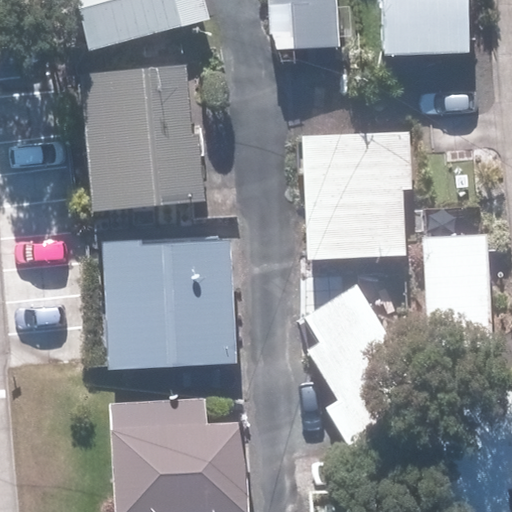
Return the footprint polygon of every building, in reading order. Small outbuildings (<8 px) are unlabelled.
[(86,0),(103,57),(216,25),(209,0),(86,0)] [(343,0),(278,0),(279,37),(286,38),(287,54),(344,53),(343,0)] [(476,0),(394,0),(397,60),(479,56),(476,0)] [(194,71),(93,80),(105,218),(216,208),(211,138),(200,140),(194,71)] [(418,195),(417,138),(299,142),(301,178),(312,178),(315,265),(412,262),(409,196),(418,195)] [(495,238),(428,241),(433,355),(500,352),(495,238)] [(222,241),(95,244),(100,333),(100,369),(224,366),(222,241)] [(401,346),(365,292),(312,326),(326,347),(313,356),(346,406),(333,414),(361,458),(432,411),(392,352),(401,346)] [(511,511),(511,393),(439,398),(445,511),(511,511)] [(214,403),(115,407),(118,484),(123,484),(124,511),(256,511),(253,428),(215,429),(214,403)] [(350,511),(407,511),(407,489),(350,491),(350,511)]
